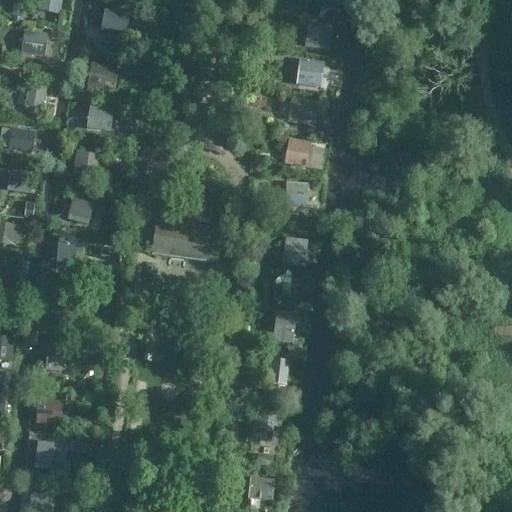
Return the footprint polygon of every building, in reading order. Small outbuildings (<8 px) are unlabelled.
[(60,0),(34,0),(40,1),(37,13),(57,17),(60,0)] [(26,9),(13,7),(11,22),(24,24),(26,9)] [(333,21),(335,11),(320,9),(319,19),(333,21)] [(129,15),(104,11),(101,34),(125,38),(129,15)] [(332,30),(308,26),(304,51),(328,55),(332,30)] [(43,60),(46,33),(19,31),(17,57),(43,60)] [(112,48),(98,45),(96,55),(111,58),(112,48)] [(324,66),(299,63),(295,89),(320,92),(324,66)] [(119,71),(90,66),(85,95),(102,98),(104,87),(116,89),(119,71)] [(46,91),(27,88),(23,109),(25,110),(24,113),(39,116),(40,113),(42,113),(46,91)] [(315,128),(318,106),(291,102),(288,124),(315,128)] [(167,103),(165,112),(177,115),(179,106),(167,103)] [(114,113),(89,110),(86,133),(111,137),(114,113)] [(315,130),(300,128),(299,138),(314,140),(315,130)] [(31,157),(34,135),(11,132),(11,134),(1,132),(0,141),(0,151),(7,152),(7,154),(31,157)] [(285,147),(287,138),(277,135),(275,145),(285,147)] [(130,140),(117,138),(116,148),(129,150),(130,140)] [(310,146),(288,142),(283,168),(305,173),(310,146)] [(99,159),(75,156),(72,174),(71,174),(71,178),(96,181),(99,159)] [(31,180),(9,177),(7,194),(29,197),(31,180)] [(308,188),(286,187),(284,212),(306,214),(308,188)] [(93,208),(72,203),(67,223),(88,229),(93,208)] [(34,207),(26,206),(24,219),(33,220),(34,207)] [(194,208),(192,225),(210,228),(212,210),(194,208)] [(298,219),(284,218),(283,226),(297,227),(298,219)] [(218,267),(222,232),(156,223),(151,258),(218,267)] [(20,247),(22,229),(0,226),(0,250),(8,251),(8,245),(20,247)] [(306,240),(307,232),(297,230),(296,239),(306,240)] [(304,272),(307,245),(285,242),(282,269),(304,272)] [(77,248),(57,246),(55,271),(74,273),(76,257),(83,258),(83,249),(77,249),(77,248)] [(114,253),(102,251),(101,259),(113,260),(114,253)] [(28,265),(21,264),(18,284),(26,285),(28,265)] [(301,293),(302,283),(281,281),(280,291),(301,293)] [(72,296),(55,293),(50,314),(68,318),(72,296)] [(292,348),(296,317),(276,315),(272,345),(292,348)] [(38,333),(27,332),(26,344),(37,345),(38,333)] [(16,335),(0,333),(0,359),(14,361),(16,335)] [(286,389),(289,364),(272,362),(269,387),(286,389)] [(65,402),(32,402),(32,427),(65,427),(65,402)] [(270,445),(273,431),(281,432),(283,418),(254,414),(249,442),(270,445)] [(37,468),(53,469),(54,442),(38,441),(37,468)] [(271,471),(273,460),(257,458),(255,468),(271,471)] [(274,484),(250,481),(248,503),(250,503),(249,511),(259,511),(260,505),(272,506),(274,484)] [(51,511),(53,485),(27,484),(25,511),(51,511)]
